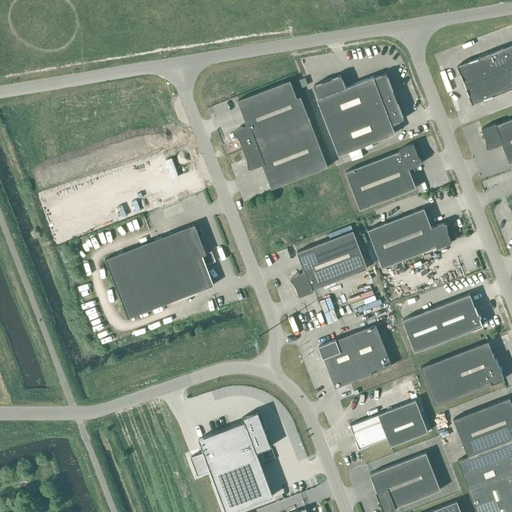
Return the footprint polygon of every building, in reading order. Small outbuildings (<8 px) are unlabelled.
[(511,88),(511,43),(457,65),(472,104),(511,88)] [(392,123),(404,119),(386,73),(374,78),(373,76),(345,87),(341,75),(313,85),(318,97),(317,98),(339,154),(395,133),(392,123)] [(305,77),(299,80),(302,87),(308,85),(305,77)] [(271,188),(328,166),(300,96),(297,97),(290,80),(237,100),(247,124),(239,127),(234,131),(239,139),(247,158),(248,168),(254,167),(262,164),(271,188)] [(509,162),(511,161),(511,118),(496,124),(496,123),(481,128),(485,138),(486,147),(489,147),(489,148),(501,143),(509,162)] [(399,150),(345,171),(360,209),(416,187),(409,168),(421,163),(420,162),(422,161),(417,153),(413,143),(399,149),(399,150)] [(173,180),(178,178),(175,168),(176,168),(175,166),(174,167),(171,159),(166,161),(173,180)] [(306,199),(268,214),(279,242),(316,227),(306,199)] [(424,207),(367,229),(382,267),(436,246),(437,248),(451,242),(448,232),(446,223),(444,223),(444,222),(431,227),(424,207)] [(210,285),(202,266),(210,263),(195,224),(105,258),(128,318),(214,284),(210,285)] [(368,267),(353,230),(297,251),(304,270),(292,275),(292,276),(290,278),(296,285),(299,295),(314,290),(313,288),(368,267)] [(366,295),(376,292),(372,278),(362,281),(366,295)] [(474,305),(470,293),(434,307),(402,319),(415,351),(473,329),(483,326),(480,317),(481,314),(478,313),(475,305),(474,305)] [(392,365),(377,326),(376,324),(318,346),(323,358),(324,357),(335,387),(392,365)] [(495,358),(488,341),(421,367),(435,404),(491,383),(492,383),(504,379),(500,370),(502,368),(499,366),(496,358),(495,358)] [(511,402),(510,397),(453,418),(461,438),(468,456),(458,460),(463,474),(474,470),(511,455),(511,402)] [(416,399),(378,413),(350,424),(359,448),(387,437),(390,446),(428,431),(416,399)] [(228,511),(273,495),(257,451),(272,446),(258,411),(242,417),(243,421),(198,438),(203,451),(190,456),(197,475),(210,470),(225,511),(228,511)] [(468,456),(461,438),(370,473),(377,491),(376,492),(379,500),(378,503),(381,504),(383,511),(396,507),(395,507),(440,489),(465,479),(463,474),(458,460),(468,456)] [(511,511),(511,455),(474,470),(463,474),(465,479),(477,511),(511,511)] [(426,511),(461,511),(457,500),(426,511)] [(378,511),(378,503),(374,504),(374,502),(367,502),(367,511),(378,511)]
